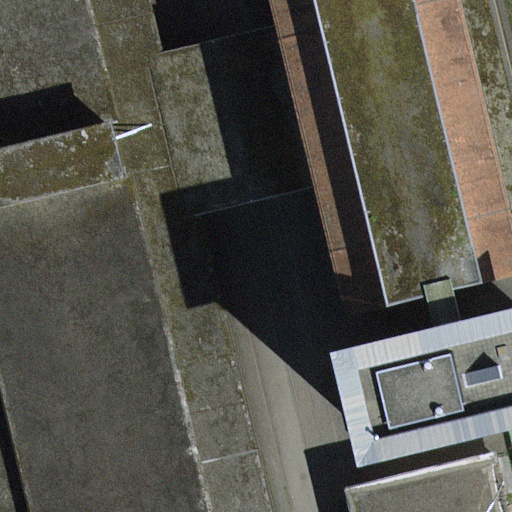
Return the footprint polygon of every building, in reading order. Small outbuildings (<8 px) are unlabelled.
[(148,70),(131,0),(0,0),(0,511),(254,511),(186,227),(166,144),(148,70)] [(511,230),(456,0),(274,0),(284,37),(299,99),(322,195),(350,314),(511,274),(511,230)] [(186,227),(322,195),(284,37),(148,70),(186,227)] [(511,367),(358,404),(366,440),(377,486),(495,458),(511,453),(511,367)] [(354,511),(508,511),(495,458),(377,486),(350,491),(354,511)]
